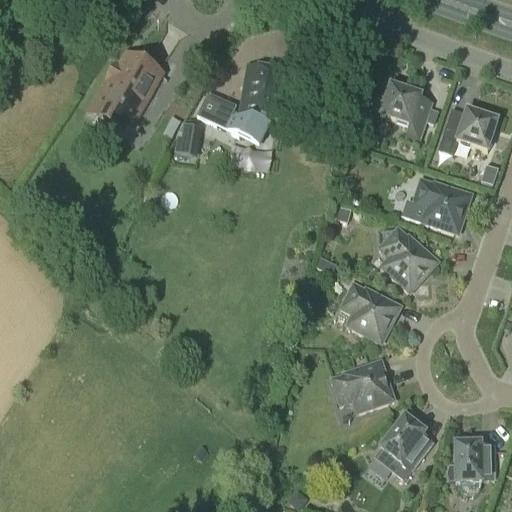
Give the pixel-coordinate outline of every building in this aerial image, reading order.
[(153,92),(159,82),(125,60),(91,115),(119,132),(146,88),(153,92)] [(284,125),(292,76),(246,69),(238,118),(254,120),(253,126),(231,120),(235,111),(207,97),(195,119),(259,152),(269,130),(264,127),(265,122),(284,125)] [(431,129),(434,120),(427,118),(430,108),(419,104),(420,100),(389,89),(378,121),(409,131),(406,139),(419,143),(424,127),(431,129)] [(464,119),(450,114),(436,156),(451,160),(456,146),(486,156),(496,125),(465,115),(464,119)] [(196,163),(200,133),(183,130),(176,142),(174,159),(196,163)] [(497,174),(485,170),(480,187),(492,191),(497,174)] [(432,188),(419,184),(410,211),(423,215),(419,227),(452,238),(453,237),(458,235),(461,227),(457,223),(466,198),(432,186),(432,188)] [(350,213),(335,210),(331,226),(346,229),(350,213)] [(406,241),(396,233),(377,254),(387,262),(379,272),(405,295),(406,294),(411,295),(417,289),(415,283),(433,263),(407,240),(406,241)] [(363,295),(352,289),(339,314),(350,320),(345,331),(376,347),(377,346),(382,345),(386,338),(383,333),(395,309),(364,293),(363,295)] [(389,407),(388,406),(392,402),(389,394),(384,392),(375,367),(342,378),(342,380),(330,384),(339,411),(351,406),(355,418),(389,407)] [(403,486),(411,475),(431,448),(422,441),(424,437),(403,421),(379,453),(380,454),(373,463),(403,486)] [(480,452),(480,447),(453,448),(454,470),(448,470),(447,472),(447,474),(446,477),(446,479),(447,482),(448,484),(449,486),(454,486),(454,488),(481,487),(481,485),(493,485),(492,452),(480,452)] [(299,511),(307,504),(297,495),(287,506),(294,511),(299,511)]
